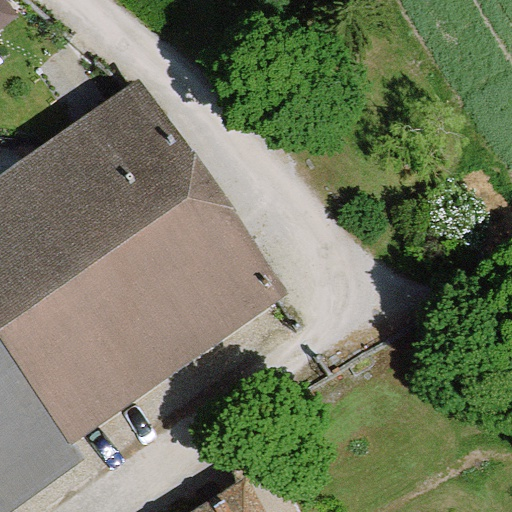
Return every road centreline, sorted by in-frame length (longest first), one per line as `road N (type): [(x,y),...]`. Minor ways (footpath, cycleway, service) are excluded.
road 1 (track): [(78,0),(217,115),(361,318),(477,286),(511,268)]
road 2 (track): [(361,318),(91,511)]
